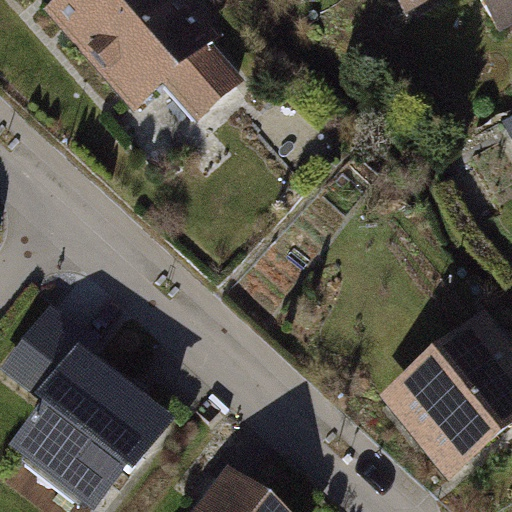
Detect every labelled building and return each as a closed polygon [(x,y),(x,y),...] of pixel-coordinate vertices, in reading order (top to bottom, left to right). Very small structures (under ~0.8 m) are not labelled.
[(64,0),(47,16),(139,116),(167,90),(201,128),(248,84),(214,47),(224,37),(189,0),(64,0)] [(397,0),(412,25),(456,0),(397,0)] [(511,0),(482,0),(504,37),(511,32),(511,0)] [(86,511),(104,511),(175,430),(90,358),(97,349),(55,312),(5,371),(48,407),(12,449),(86,511)] [(511,432),(511,351),(487,322),(385,407),(450,485),(511,432)] [(279,511),(232,474),(201,511),(279,511)]
